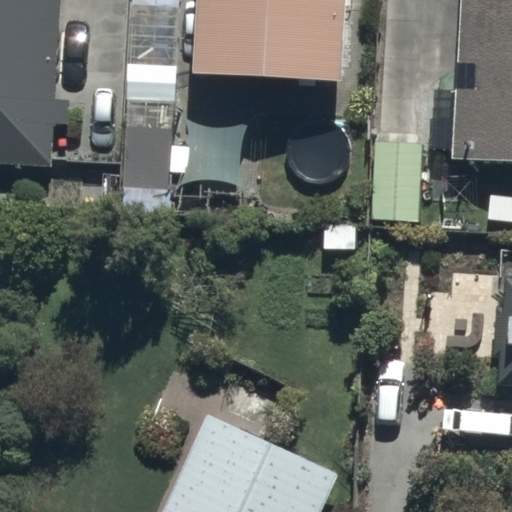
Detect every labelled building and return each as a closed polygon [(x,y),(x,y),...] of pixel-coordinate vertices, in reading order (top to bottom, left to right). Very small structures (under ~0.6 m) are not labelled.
[(0,0),(0,170),(49,174),(59,0),(0,0)] [(207,0),(201,108),(353,116),(359,0),(207,0)] [(511,182),(511,0),(467,0),(457,179),(511,182)] [(178,114),(178,79),(130,79),(130,114),(127,114),(127,204),(174,204),(174,114),(178,114)] [(421,237),(424,156),(377,153),(373,235),(421,237)] [(511,296),(510,296),(508,327),(503,326),(500,373),(504,373),(502,402),(511,402),(511,296)] [(331,511),(343,486),(210,428),(172,511),(331,511)]
